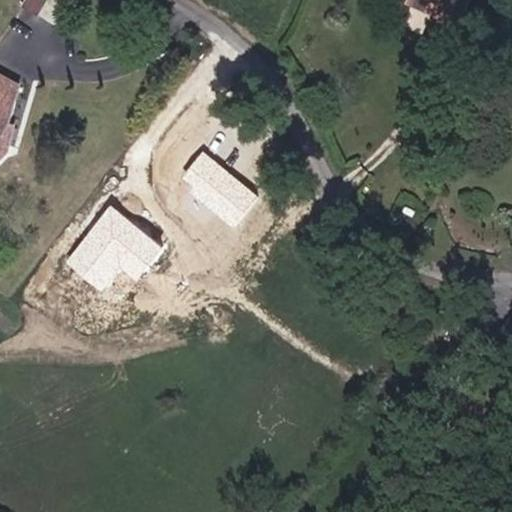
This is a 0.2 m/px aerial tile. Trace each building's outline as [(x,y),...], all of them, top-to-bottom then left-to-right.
[(44,11),(48,0),(27,0),(26,3),(44,11)] [(407,0),(403,7),(452,32),(452,31),(475,42),(485,20),(463,9),(467,0),(407,0)] [(16,150),(36,117),(52,78),(6,50),(0,56),(0,167),(2,163),(9,166),(23,153),(16,150)] [(260,197),(203,151),(178,181),(236,227),(260,197)] [(164,248),(111,205),(64,263),(100,291),(116,272),(134,286),(164,248)]
